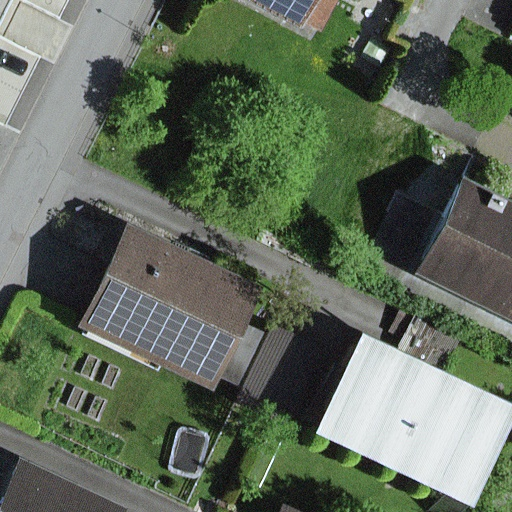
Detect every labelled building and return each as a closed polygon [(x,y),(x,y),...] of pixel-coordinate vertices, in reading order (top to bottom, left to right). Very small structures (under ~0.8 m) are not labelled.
[(0,0),(0,43),(21,0),(0,0)] [(244,0),(308,33),(325,0),(244,0)] [(511,324),(511,202),(463,178),(414,276),(511,324)] [(246,325),(263,290),(128,226),(80,329),(214,392),(220,379),(239,387),(264,333),(246,325)] [(323,349),(274,326),(237,402),(286,426),(323,349)] [(511,430),(511,403),(363,335),(316,435),(475,509),(511,430)] [(126,511),(128,511),(20,461),(0,504),(0,511),(126,511)]
